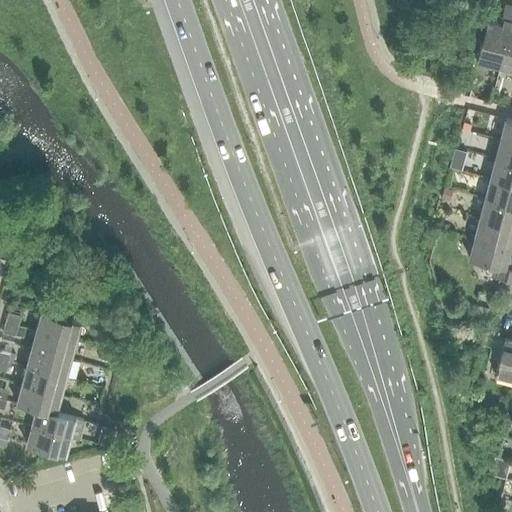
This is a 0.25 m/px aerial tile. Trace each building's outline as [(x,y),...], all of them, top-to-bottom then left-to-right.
[(511,18),(511,6),(505,5),(504,5),(501,18),(511,21),(511,18)] [(510,27),(487,21),(476,60),(477,60),(500,66),(510,27)] [(500,66),(511,69),(511,27),(510,27),(500,66)] [(511,119),(506,118),(500,139),(511,141),(511,119)] [(471,124),(464,122),(462,129),(469,131),(471,124)] [(511,141),(500,139),(495,159),(511,163),(511,141)] [(511,163),(495,159),(490,178),(511,184),(511,163)] [(511,184),(490,178),(485,198),(511,205),(511,184)] [(452,190),(444,188),(441,198),(449,200),(452,190)] [(511,205),(485,198),(479,218),(511,226),(511,205)] [(511,226),(479,218),(474,237),(510,247),(511,240),(511,226)] [(511,260),(511,261),(507,260),(510,247),(474,237),(469,258),(495,265),(492,276),(511,281),(511,260)] [(41,311),(36,330),(76,341),(81,322),(41,311)] [(20,315),(8,312),(5,321),(18,325),(20,315)] [(18,325),(5,321),(2,332),(15,335),(18,325)] [(18,325),(15,335),(23,337),(25,327),(18,325)] [(36,330),(31,348),(71,359),(76,341),(36,330)] [(511,340),(504,338),(495,374),(511,378),(511,340)] [(11,351),(0,348),(0,359),(8,361),(11,351)] [(31,348),(26,366),(66,377),(71,359),(31,348)] [(113,351),(102,348),(99,359),(110,362),(113,351)] [(26,366),(22,385),(61,395),(66,377),(26,366)] [(232,378),(225,368),(224,369),(230,379),(232,378)] [(214,389),(208,379),(206,380),(213,390),(214,389)] [(17,403),(36,408),(36,407),(56,413),(56,412),(61,395),(22,385),(17,403)] [(86,420),(76,418),(56,412),(56,413),(36,407),(36,408),(31,426),(71,436),(71,437),(81,439),(86,420)] [(0,436),(8,439),(11,429),(0,426),(0,436)] [(71,436),(31,426),(26,444),(66,455),(71,437),(71,436)] [(506,478),(508,469),(493,465),(490,474),(506,478)]
